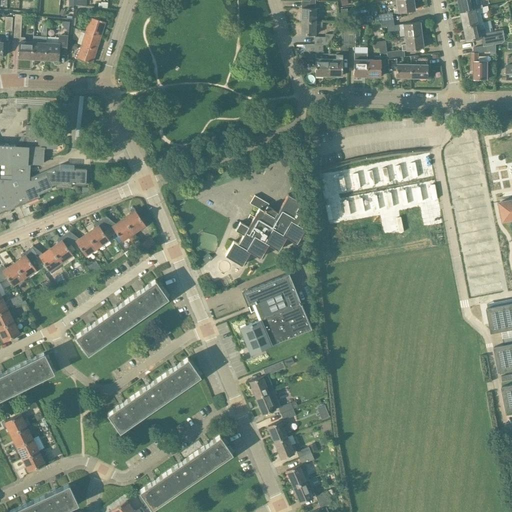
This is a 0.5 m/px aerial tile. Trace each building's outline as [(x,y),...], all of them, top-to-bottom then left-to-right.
[(301,0),(301,7),(301,20),(315,20),(315,14),(319,14),(319,8),(316,8),(315,8),(314,0),(301,0)] [(393,5),(394,11),(399,11),(415,9),(413,0),(397,0),(398,5),(393,5)] [(458,0),(461,12),(475,9),(480,8),(483,7),(481,0),(458,0)] [(475,9),(461,12),(464,26),(483,22),(483,21),(481,13),(480,8),(475,9)] [(392,12),(375,15),(375,21),(381,20),(392,19),(392,12)] [(22,14),(15,14),(13,37),(15,37),(19,37),(20,37),(22,14)] [(91,16),(87,27),(100,32),(104,20),(99,19),(100,16),(94,14),(93,17),(91,16)] [(392,19),(381,20),(382,27),(387,26),(388,31),(400,29),(404,29),(405,37),(422,35),(420,22),(403,24),(393,25),(392,19)] [(301,20),(301,33),(315,33),(315,27),(318,27),(322,27),(322,22),(315,21),(315,20),(301,20)] [(483,22),(464,26),(467,40),(480,37),(482,39),(484,46),(486,46),(496,44),(502,43),(505,40),(503,30),(486,33),(485,28),(484,22),(484,21),(483,21),(483,22)] [(87,27),(82,42),(96,46),(100,32),(87,27)] [(32,41),(31,57),(44,58),(45,42),(46,42),(46,30),(41,30),(41,41),(32,41)] [(325,37),(314,36),(314,43),(323,44),(327,45),(333,34),(325,33),(325,37)] [(45,42),(44,58),(57,59),(58,51),(65,51),(66,35),(58,35),(58,38),(46,37),(46,42),(45,42)] [(422,35),(405,37),(405,44),(401,44),(402,50),(404,50),(406,50),(423,48),(423,47),(422,35)] [(20,37),(19,37),(19,38),(19,40),(18,56),(31,57),(32,41),(25,40),(25,37),(20,37)] [(379,53),(386,53),(385,40),(373,41),(374,48),(378,48),(379,53)] [(77,57),(91,61),(96,46),(82,42),(77,57)] [(316,50),(315,74),(328,75),(328,58),(329,58),(329,53),(323,53),(323,44),(314,43),(306,43),(306,50),(316,50)] [(486,46),(486,52),(490,52),(490,55),(496,55),(496,44),(486,46)] [(402,50),(387,52),(388,58),(397,57),(404,56),(404,50),(402,50)] [(353,58),(353,75),(366,75),(366,58),(366,52),(354,52),(353,52),(353,58)] [(471,53),(471,70),(474,70),(474,78),(488,79),(488,61),(479,61),(479,53),(471,53)] [(329,58),(328,75),(342,75),(342,58),(341,58),(342,54),(336,54),(329,54),(329,58)] [(380,59),(379,59),(380,55),(374,55),(374,58),(366,58),(366,75),(380,76),(380,59)] [(410,55),(410,63),(412,63),(411,76),(426,76),(427,63),(426,63),(426,58),(417,58),(417,57),(417,55),(412,55),(410,55)] [(412,63),(410,63),(405,63),(397,63),(397,57),(388,58),(389,70),(396,69),(396,76),(411,76),(412,63)] [(0,213),(35,199),(40,197),(38,194),(44,192),(52,188),(51,186),(52,185),(53,185),(55,185),(55,187),(70,188),(71,187),(71,184),(72,184),(85,184),(86,169),(61,168),(61,167),(60,165),(28,178),(28,177),(29,164),(30,164),(30,163),(42,163),(43,148),(44,148),(45,147),(56,147),(57,132),(58,132),(58,131),(70,131),(71,115),(55,114),(54,114),(54,125),(54,126),(26,125),(26,134),(26,135),(23,135),(22,135),(17,144),(17,146),(0,145),(0,213)] [(339,134),(321,132),(318,148),(326,150),(328,140),(338,142),(339,134)] [(295,242),(305,228),(297,224),(302,214),(295,210),(300,201),(287,194),(279,208),(277,212),(267,206),(268,204),(254,195),(250,202),(259,208),(253,217),(249,214),(246,219),(250,221),(247,226),(239,222),(235,229),(243,233),(237,243),(232,240),(224,255),(241,265),(249,251),(259,257),(267,244),(277,250),(285,236),(295,242)] [(502,202),(501,202),(505,220),(511,218),(511,198),(501,201),(502,202)] [(129,210),(131,212),(122,218),(132,232),(144,224),(132,208),(129,210)] [(105,215),(99,219),(107,230),(107,229),(112,235),(115,233),(121,240),(132,232),(122,218),(115,223),(105,215)] [(95,227),(86,233),(96,248),(108,239),(107,238),(112,235),(107,229),(107,230),(99,219),(93,223),(95,227)] [(69,230),(63,234),(70,244),(74,242),(84,256),(96,248),(86,233),(78,238),(69,230)] [(56,239),(58,241),(49,248),(59,262),(71,254),(66,247),(70,244),(63,234),(56,239)] [(156,241),(152,236),(143,242),(146,248),(156,241)] [(32,245),(26,250),(38,269),(44,265),(47,270),(59,262),(49,248),(42,253),(32,245)] [(22,257),(13,263),(23,278),(35,270),(36,271),(38,269),(26,250),(20,254),(22,257)] [(202,259),(206,263),(212,257),(208,253),(202,259)] [(23,278),(13,263),(5,268),(3,265),(0,266),(0,268),(5,279),(7,278),(11,285),(23,278)] [(292,336),(311,328),(301,304),(288,273),(242,291),(251,311),(256,309),(260,319),(239,327),(250,353),(292,336)] [(160,281),(157,283),(155,279),(75,335),(77,339),(75,341),(85,355),(170,296),(160,281)] [(0,296),(0,311),(7,309),(22,301),(20,294),(3,302),(0,296)] [(511,302),(487,308),(491,328),(492,332),(511,328),(511,335),(503,338),(504,344),(495,346),(499,371),(511,368),(511,384),(502,386),(507,411),(511,409),(511,302)] [(0,327),(13,321),(7,309),(0,311),(0,327)] [(0,337),(0,341),(1,343),(19,333),(13,321),(0,327),(0,333),(2,337),(0,337)] [(0,397),(56,369),(48,353),(45,355),(43,351),(0,372),(0,397)] [(116,433),(119,431),(202,374),(193,359),(190,361),(187,357),(106,412),(109,416),(106,418),(116,433)] [(262,369),(265,375),(249,381),(256,397),(273,390),(267,374),(284,367),(282,361),(262,369)] [(256,397),(263,413),(275,408),(278,407),(280,413),(292,408),(290,402),(280,406),(273,390),(256,397)] [(318,407),(323,419),(330,415),(325,404),(318,407)] [(280,413),(283,419),(295,414),(292,408),(280,413)] [(3,425),(6,424),(11,433),(25,425),(19,413),(1,421),(3,425)] [(280,420),(268,425),(274,441),(286,436),(285,433),(289,431),(286,425),(283,427),(280,420)] [(31,438),(25,425),(11,433),(15,441),(12,444),(13,446),(31,438)] [(149,510),(205,471),(234,451),(224,437),(222,438),(219,434),(138,490),(141,494),(139,495),(149,510)] [(281,458),(293,452),(292,450),(296,449),(294,443),(290,445),(286,436),(274,441),(281,458)] [(37,450),(31,438),(13,446),(15,450),(19,449),(23,457),(37,450)] [(299,458),(311,453),(308,446),(296,451),(299,458)] [(37,450),(23,457),(27,466),(24,468),(26,471),(43,463),(37,450)] [(298,465),(286,470),(293,486),(308,479),(307,476),(305,470),(306,470),(303,463),(313,459),(311,453),(299,458),(301,464),(298,465)] [(312,488),(308,479),(293,486),(300,502),(312,497),(311,495),(315,493),(312,488)] [(72,486),(69,487),(67,484),(8,511),(58,511),(80,502),(72,486)] [(327,490),(315,495),(318,502),(330,497),(327,490)] [(320,508),(310,511),(328,511),(325,505),(332,502),(330,497),(318,502),(320,508)] [(131,511),(133,511),(125,499),(108,511),(131,511)]
